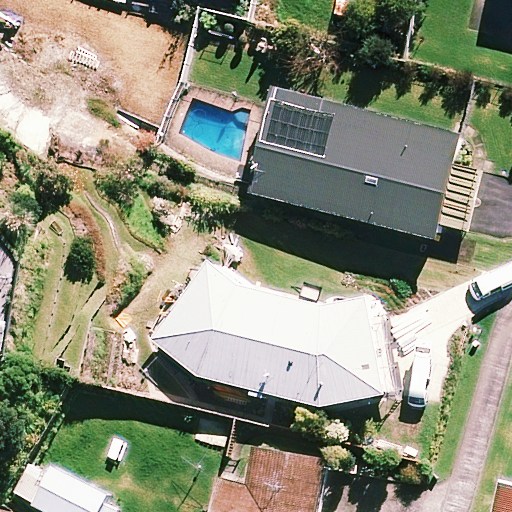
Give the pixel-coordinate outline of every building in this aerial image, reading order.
[(398,0),(374,0),(368,30),(390,35),(398,0)] [(448,235),(470,241),(487,174),(465,169),(471,144),(288,96),(262,198),(445,246),(448,235)] [(221,265),(153,344),(154,344),(203,385),(330,414),(395,403),(379,302),(351,307),(259,286),(253,292),(221,265)] [(239,426),(198,415),(189,447),(230,458),(239,426)] [(325,511),(337,472),(258,451),(248,487),(228,482),(219,511),(325,511)] [(121,511),(126,502),(38,462),(20,501),(43,511),(121,511)]
